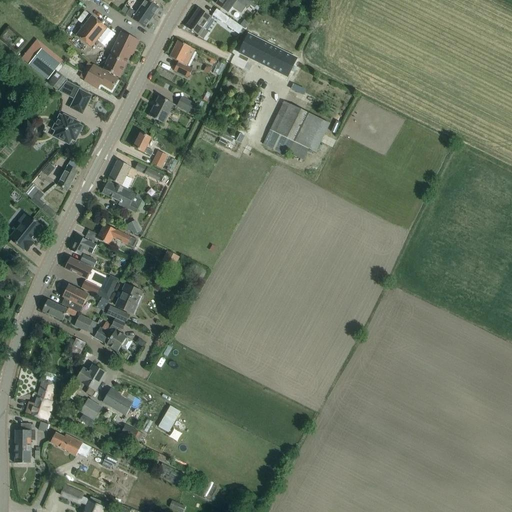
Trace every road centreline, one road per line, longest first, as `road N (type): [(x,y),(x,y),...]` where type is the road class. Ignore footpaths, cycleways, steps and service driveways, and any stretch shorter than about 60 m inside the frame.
road 1 (unclassified): [(27,310),(183,0)]
road 2 (residential): [(153,338),(138,372),(27,310)]
